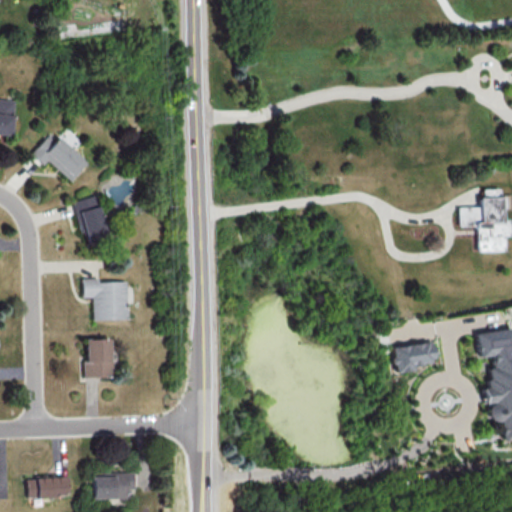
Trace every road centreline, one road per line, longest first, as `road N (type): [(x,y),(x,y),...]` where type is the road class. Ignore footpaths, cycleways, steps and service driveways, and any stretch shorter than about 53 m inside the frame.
road 1 (tertiary): [(202,421),(194,0)]
road 2 (residential): [(0,195),(23,220),(30,251),(37,428)]
road 3 (residential): [(0,429),(202,421)]
